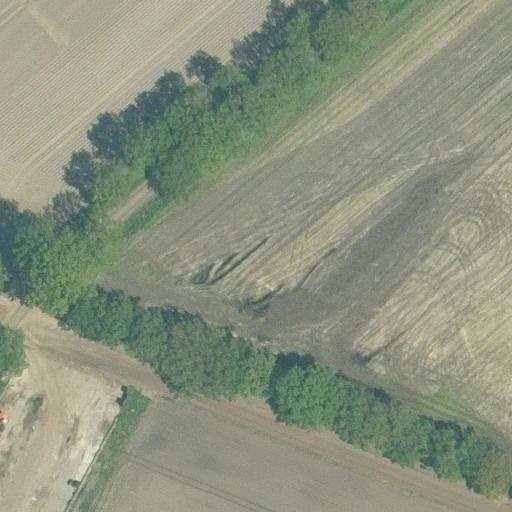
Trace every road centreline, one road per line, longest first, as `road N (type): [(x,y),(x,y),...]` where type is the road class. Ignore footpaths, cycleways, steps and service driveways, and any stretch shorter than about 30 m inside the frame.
road 1 (track): [(0,322),(486,511)]
road 2 (unclassified): [(0,339),(62,263),(376,0)]
